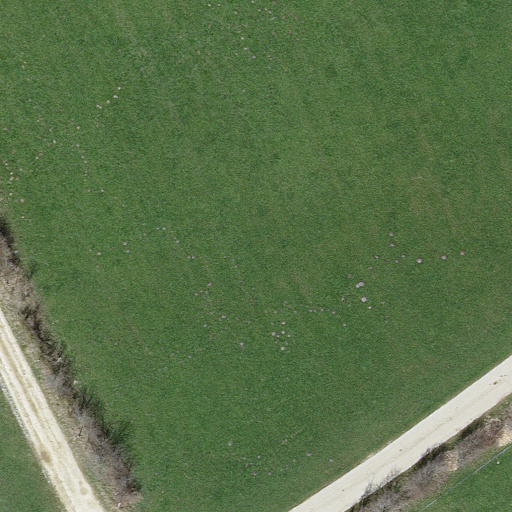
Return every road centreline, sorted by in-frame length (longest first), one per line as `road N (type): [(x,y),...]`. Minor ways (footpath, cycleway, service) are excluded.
road 1 (unclassified): [(314,511),(511,371)]
road 2 (track): [(0,337),(86,511)]
